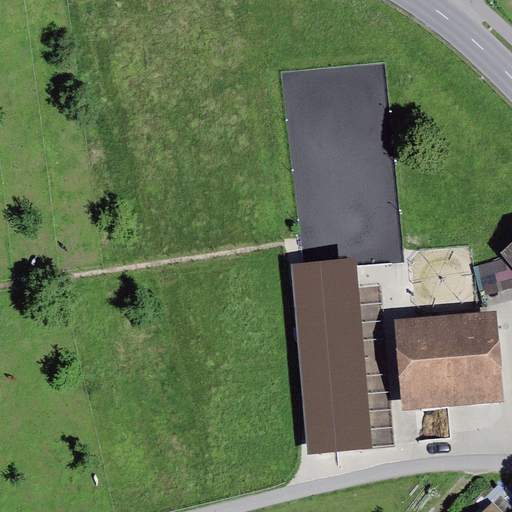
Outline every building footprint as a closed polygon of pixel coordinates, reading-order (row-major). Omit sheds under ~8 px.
[(407,261),(304,272),(308,312),(334,310),(333,301),(411,293),(407,261)] [(511,270),(509,267),(479,273),(484,297),(511,291),(511,289),(510,281),(511,280),(511,270)] [(391,326),(391,304),(357,305),(358,327),(391,326)] [(496,321),(396,329),(403,415),(503,406),(496,321)] [(356,341),(310,346),(317,458),(362,454),(356,341)]
